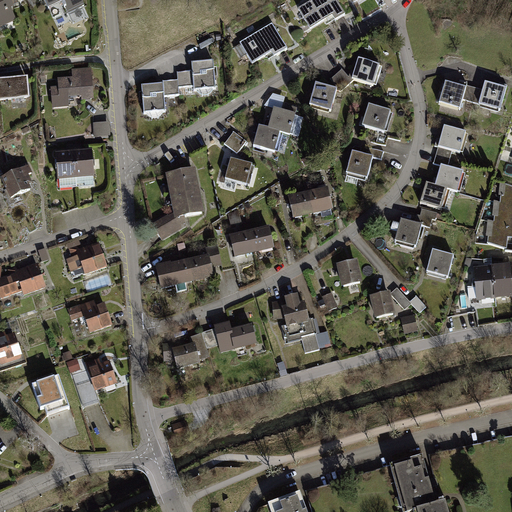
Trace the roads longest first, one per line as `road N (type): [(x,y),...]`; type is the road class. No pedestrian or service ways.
road 1 (residential): [(125,164),(390,18),(402,30),(422,123),(407,177),(350,233),(235,300),(137,329)]
road 2 (residential): [(511,326),(143,418)]
road 3 (residential): [(511,417),(281,478),(259,491),(246,511)]
road 4 (track): [(272,464),(511,398)]
road 5 (track): [(110,511),(222,458),(272,464)]
road 6 (residential): [(125,164),(109,0)]
road 7 (residential): [(0,260),(129,217)]
